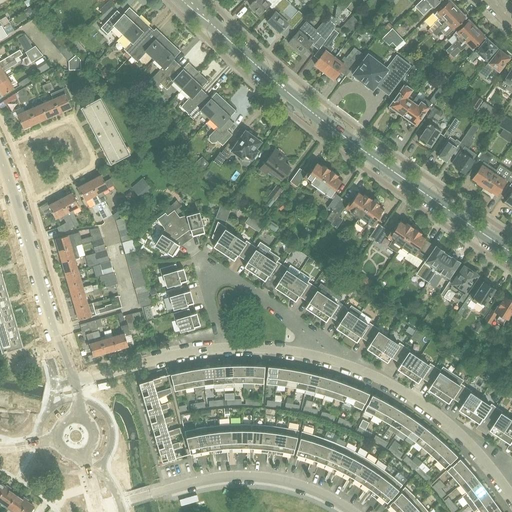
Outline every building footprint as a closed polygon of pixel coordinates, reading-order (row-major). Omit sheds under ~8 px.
[(115,3),(111,0),(109,0),(99,9),(103,14),(115,3)] [(275,6),(280,0),(253,0),(249,5),(260,15),(269,5),(272,9),(275,6)] [(298,11),(291,19),(282,11),(290,3),(286,0),(280,0),(275,6),(272,9),(275,12),(267,21),(279,32),(286,25),(291,29),(304,15),(298,11)] [(434,6),(438,2),(439,0),(421,0),(417,4),(421,8),(425,4),(430,9),(433,5),(434,6)] [(433,32),(457,9),(454,5),(455,4),(451,0),(450,0),(450,1),(448,0),(434,14),(438,19),(434,23),(429,29),(433,32)] [(33,6),(28,9),(31,16),(37,12),(33,6)] [(123,34),(139,16),(129,7),(122,15),(117,10),(101,27),(108,34),(115,26),(123,34)] [(350,12),(344,8),(337,17),(342,21),(350,12)] [(446,35),(453,28),(458,24),(465,17),(464,16),(466,15),(462,10),(460,12),(457,9),(433,32),(436,35),(441,30),(442,31),(446,35)] [(33,19),(37,24),(45,18),(41,13),(33,19)] [(130,55),(148,36),(144,31),(149,25),(139,16),(123,34),(117,40),(126,47),(124,49),(130,55)] [(295,47),(302,53),(312,42),(319,48),(321,47),(334,29),(335,27),(335,19),(331,16),(326,23),(329,26),(320,35),(316,31),(317,30),(306,22),(288,43),(293,47),(295,47)] [(0,25),(1,25),(2,24),(3,24),(8,20),(6,17),(0,20),(0,25)] [(49,22),(45,18),(37,24),(40,28),(49,22)] [(450,54),(476,28),(473,25),(474,23),(470,19),(469,21),(468,20),(456,31),(460,36),(446,50),(450,54)] [(2,24),(1,25),(0,25),(0,39),(1,39),(7,35),(3,28),(4,28),(10,24),(8,20),(3,24),(2,24)] [(49,22),(40,28),(44,32),(52,26),(49,22)] [(377,34),(381,38),(392,28),(393,27),(388,22),(377,34)] [(56,30),(52,26),(44,32),(47,37),(56,30)] [(392,28),(381,38),(389,45),(391,42),(396,47),(403,40),(392,28)] [(472,48),(477,44),(484,37),(483,36),(485,34),(481,30),(479,32),(476,28),(450,54),(447,57),(450,61),(461,51),(468,44),(472,48)] [(324,72),(335,58),(329,53),(333,48),(331,47),(334,43),(330,41),(337,32),(334,29),(321,47),(325,50),(314,64),(324,72)] [(56,30),(47,37),(51,41),(59,34),(56,30)] [(154,59),(171,42),(161,33),(153,40),(148,36),(130,55),(137,62),(146,52),(154,59)] [(62,38),(59,34),(51,41),(54,45),(62,38)] [(66,42),(62,38),(54,45),(58,49),(66,42)] [(81,53),(86,48),(77,39),(72,44),(81,53)] [(486,60),(490,55),(496,47),(495,46),(496,45),(492,41),(491,43),(487,39),(474,52),(473,51),(468,57),(472,61),(477,55),(478,56),(480,54),(486,60)] [(396,47),(394,49),(397,52),(406,43),(403,40),(396,47)] [(66,42),(58,49),(61,53),(70,47),(66,42)] [(160,83),(178,63),(173,59),(180,51),(171,42),(154,59),(162,67),(153,77),(160,83)] [(32,47),(30,43),(23,47),(25,50),(25,51),(28,50),(32,47)] [(43,55),(37,49),(35,46),(25,53),(31,62),(43,55)] [(70,47),(61,53),(65,58),(73,51),(70,47)] [(0,68),(15,59),(22,54),(19,49),(0,61),(0,68)] [(498,71),(503,65),(509,57),(508,57),(509,56),(504,52),(503,53),(499,49),(491,60),(491,59),(486,66),(485,65),(479,72),(486,77),(494,67),(498,71)] [(73,51),(65,58),(69,62),(77,55),(73,51)] [(0,82),(8,78),(4,71),(18,63),(22,54),(15,59),(0,68),(0,82)] [(341,62),(335,58),(324,72),(333,79),(340,71),(344,65),(351,70),(357,61),(349,54),(346,58),(344,57),(341,62)] [(368,54),(359,66),(353,74),(355,75),(354,76),(354,78),(357,80),(359,80),(360,79),(365,83),(365,84),(365,86),(368,88),(370,88),(371,87),(372,88),(377,82),(383,74),(387,69),(368,54)] [(77,55),(69,62),(69,70),(81,69),(80,59),(77,55)] [(417,67),(424,60),(420,56),(416,59),(413,63),(417,67)] [(37,66),(41,73),(50,68),(46,61),(37,66)] [(182,89),(198,72),(188,62),(183,68),(178,63),(160,83),(167,90),(174,82),(182,89)] [(403,115),(412,102),(415,98),(408,94),(412,89),(407,85),(419,69),(413,65),(402,81),(405,84),(389,106),(389,107),(389,108),(389,109),(389,110),(389,111),(390,111),(390,112),(391,113),(392,113),(393,113),(394,113),(395,113),(395,112),(396,112),(396,111),(397,111),(403,115)] [(511,82),(511,67),(504,81),(503,81),(500,86),(504,89),(507,84),(509,85),(511,82)] [(100,74),(108,81),(113,75),(106,68),(100,74)] [(188,113),(206,93),(201,89),(208,81),(198,72),(182,89),(190,97),(181,107),(188,113)] [(0,82),(0,90),(2,95),(14,88),(8,78),(0,82)] [(20,82),(22,87),(29,83),(26,78),(20,82)] [(431,110),(433,107),(446,88),(440,85),(429,101),(418,93),(415,98),(412,102),(403,115),(409,119),(408,119),(408,120),(408,121),(408,122),(408,123),(408,124),(409,125),(410,125),(410,126),(411,126),(412,126),(413,126),(414,126),(414,125),(415,125),(416,124),(428,107),(431,110)] [(21,90),(26,101),(30,99),(25,87),(21,90)] [(51,94),(53,99),(59,113),(71,107),(68,100),(71,99),(66,88),(51,94)] [(21,103),(26,101),(21,90),(17,92),(21,103)] [(209,119),(226,101),(216,92),(211,98),(206,93),(188,113),(194,119),(201,111),(209,119)] [(469,104),(476,109),(482,100),(475,95),(469,104)] [(95,135),(115,125),(100,96),(81,107),(95,135)] [(53,99),(41,104),(47,118),(59,113),(53,99)] [(232,135),(227,130),(234,123),(228,118),(236,111),(226,101),(209,119),(218,126),(209,135),(209,138),(209,140),(211,141),(213,142),(216,141),(217,140),(222,145),(232,135)] [(483,102),(477,110),(493,121),(499,112),(483,102)] [(36,123),(47,118),(41,104),(29,109),(36,123)] [(430,146),(435,138),(441,130),(434,126),(438,121),(443,113),(433,107),(431,110),(427,117),(431,120),(419,139),(430,146)] [(24,128),(36,123),(29,109),(17,114),(24,128)] [(511,133),(511,120),(503,115),(498,124),(511,133)] [(455,118),(443,136),(448,139),(460,122),(455,118)] [(464,173),(473,159),(477,153),(469,148),(473,141),(470,139),(478,127),(473,123),(460,142),(459,144),(463,147),(461,151),(461,150),(453,162),(456,165),(455,167),(464,173)] [(115,125),(95,135),(110,163),(130,153),(115,125)] [(260,141),(252,135),(252,134),(252,133),(252,132),(251,131),(250,131),(249,131),(248,131),(247,132),(245,131),(233,148),(228,144),(222,151),(219,149),(212,159),(219,163),(225,155),(227,157),(232,150),(242,157),(241,159),(241,160),(241,161),(242,163),(243,163),(245,164),(246,164),(247,163),(248,162),(251,158),(252,158),(257,150),(255,148),(260,141)] [(459,144),(460,142),(456,139),(453,145),(447,141),(437,155),(439,155),(439,157),(441,158),(443,158),(447,161),(459,144)] [(281,179),(290,167),(280,159),(282,155),(275,149),(260,168),(266,173),(269,169),(281,179)] [(484,187),(493,172),(488,169),(490,166),(487,164),(493,155),(484,149),(478,159),(483,163),(472,178),(477,181),(477,182),(484,187)] [(317,188),(330,170),(322,164),(321,164),(317,162),(310,172),(309,172),(307,173),(300,168),(291,181),(298,186),(304,178),(317,188)] [(506,179),(511,183),(511,182),(511,170),(511,171),(499,164),(493,172),(484,187),(491,192),(491,191),(496,194),(506,179)] [(334,190),(342,179),(338,176),(330,170),(317,188),(333,199),(327,207),(332,211),(341,198),(334,193),(335,193),(334,190)] [(107,199),(103,191),(114,185),(111,179),(105,182),(101,174),(90,180),(109,217),(113,215),(105,200),(107,199)] [(139,197),(150,187),(142,178),(131,187),(139,197)] [(104,220),(109,217),(90,180),(78,187),(85,200),(91,197),(95,205),(97,204),(101,210),(99,211),(104,220)] [(276,185),(268,195),(275,200),(283,190),(276,185)] [(124,195),(129,200),(134,196),(130,191),(124,195)] [(359,217),(371,199),(363,193),(363,194),(359,191),(351,202),(348,202),(341,198),(332,211),(337,214),(343,206),(359,217)] [(79,224),(71,210),(79,206),(72,192),(60,199),(75,226),(79,224)] [(65,232),(71,228),(75,226),(60,199),(49,205),(56,218),(62,215),(66,222),(57,227),(59,233),(65,232)] [(376,219),(383,208),(379,205),(380,205),(371,199),(359,217),(376,228),(370,237),(375,240),(383,227),(376,222),(376,219)] [(281,210),(286,206),(282,202),(280,204),(277,206),(281,210)] [(120,209),(112,216),(116,220),(124,213),(120,209)] [(168,215),(171,220),(182,235),(188,230),(191,229),(192,235),(205,232),(203,225),(205,224),(203,218),(201,219),(199,212),(187,215),(179,218),(174,210),(168,215)] [(249,216),(244,222),(249,225),(254,219),(249,216)] [(126,217),(116,220),(117,225),(127,222),(126,217)] [(176,239),(182,235),(171,220),(165,225),(166,227),(162,234),(162,233),(155,244),(161,248),(160,250),(165,254),(167,252),(172,256),(179,245),(174,241),(176,239)] [(398,251),(414,228),(405,222),(404,223),(400,220),(393,231),(390,231),(390,232),(383,227),(375,240),(380,244),(385,235),(394,241),(390,246),(398,251)] [(224,253),(235,236),(225,229),(227,227),(218,222),(212,237),(217,241),(213,246),(224,253)] [(266,226),(275,232),(277,229),(277,227),(270,222),(268,222),(266,226)] [(127,223),(117,226),(119,231),(129,228),(127,223)] [(129,228),(119,231),(120,236),(131,233),(129,228)] [(409,251),(422,260),(425,256),(418,251),(418,250),(418,248),(425,237),(421,234),(422,233),(414,228),(398,251),(406,257),(409,251)] [(102,238),(100,230),(91,233),(92,236),(94,240),(102,238)] [(59,250),(76,246),(73,234),(55,239),(59,250)] [(131,234),(121,237),(122,242),(132,239),(131,234)] [(80,244),(92,241),(94,240),(92,236),(79,240),(80,244)] [(243,258),(252,244),(246,240),(245,242),(235,236),(224,253),(234,260),(238,255),(243,258)] [(95,252),(106,249),(103,237),(102,238),(94,240),(92,241),(95,252)] [(124,248),(135,245),(133,239),(122,242),(124,248)] [(424,252),(431,243),(426,240),(420,248),(420,250),(424,252)] [(256,247),(252,244),(243,258),(248,261),(244,267),(254,273),(266,256),(269,251),(271,249),(260,241),(256,247)] [(436,246),(435,246),(431,243),(424,252),(429,255),(421,267),(429,272),(431,269),(435,272),(448,254),(442,250),(442,248),(438,246),(436,246)] [(125,254),(136,250),(135,245),(124,248),(125,254)] [(62,262),(75,258),(79,257),(76,246),(59,250),(62,262)] [(99,264),(100,263),(109,261),(106,249),(95,252),(99,264)] [(127,259),(138,256),(136,250),(125,254),(127,259)] [(282,264),(277,261),(279,257),(269,251),(266,256),(254,273),(265,280),(268,275),(273,278),(282,264)] [(441,276),(447,280),(459,261),(458,261),(458,259),(455,257),(452,257),(448,254),(435,272),(432,277),(428,282),(434,287),(440,283),(438,281),(441,276)] [(129,265),(140,262),(138,256),(127,259),(129,265)] [(65,273),(78,270),(75,258),(62,262),(65,273)] [(109,261),(100,263),(103,275),(114,272),(111,260),(109,261)] [(347,272),(332,261),(327,268),(342,279),(347,272)] [(130,271),(141,268),(140,262),(129,265),(130,271)] [(175,264),(159,268),(161,275),(163,274),(167,286),(174,284),(175,286),(181,284),(180,282),(187,280),(183,268),(177,270),(175,264)] [(290,265),(288,268),(282,264),(273,278),(278,282),(274,287),(285,294),(297,276),(296,276),(299,271),(290,265)] [(462,291),(464,291),(465,291),(460,299),(464,302),(469,294),(465,292),(476,275),(464,267),(454,281),(451,279),(441,294),(444,296),(449,289),(450,289),(451,290),(455,293),(458,292),(459,290),(462,291)] [(132,277),(143,273),(141,268),(130,271),(132,277)] [(69,285),(81,281),(80,274),(83,273),(82,269),(78,270),(65,273),(69,285)] [(372,281),(355,270),(350,278),(367,289),(372,281)] [(134,282),(145,279),(143,273),(132,277),(134,282)] [(304,299),(313,285),(307,281),(306,283),(297,276),(285,294),(295,301),(299,295),(304,299)] [(104,282),(105,287),(110,286),(117,284),(116,278),(104,282)] [(135,288),(146,285),(145,279),(134,282),(135,288)] [(92,285),(83,288),(81,281),(69,285),(72,296),(85,293),(93,290),(100,288),(99,284),(92,286),(92,285)] [(489,308),(485,304),(495,289),(493,288),(493,286),(490,284),(488,285),(483,281),(473,297),(469,294),(464,302),(457,313),(460,315),(462,314),(465,315),(469,308),(466,307),(467,305),(472,308),(475,302),(482,307),(479,312),(483,315),(489,308)] [(0,319),(14,315),(11,302),(9,297),(6,285),(0,286),(0,319)] [(148,291),(146,285),(135,288),(137,294),(148,291)] [(315,314),(327,297),(317,290),(318,289),(313,285),(304,299),(309,302),(305,307),(315,314)] [(182,286),(166,291),(168,297),(170,297),(173,308),(180,306),(181,309),(188,307),(187,304),(194,302),(190,290),(184,292),(182,286)] [(148,291),(137,294),(141,307),(152,304),(148,291)] [(385,298),(391,302),(396,296),(390,292),(385,298)] [(88,304),(85,293),(72,296),(75,308),(88,304)] [(100,313),(122,307),(118,296),(113,297),(115,303),(105,306),(105,307),(98,309),(100,313)] [(506,319),(507,319),(511,321),(511,319),(511,299),(510,299),(504,296),(498,305),(497,304),(493,310),(491,309),(484,320),(490,323),(497,313),(500,315),(496,320),(503,324),(506,319)] [(334,319),(344,305),(338,302),(337,303),(327,297),(315,314),(326,321),(329,316),(334,319)] [(79,319),(96,314),(92,303),(88,304),(75,308),(79,319)] [(150,305),(143,307),(146,321),(154,319),(150,305)] [(346,335),(361,312),(351,305),(349,309),(344,305),(334,319),(339,322),(336,328),(346,335)] [(189,308),(173,313),(175,319),(177,319),(180,331),(187,328),(188,331),(194,329),(194,326),(200,325),(197,312),(190,314),(189,308)] [(139,312),(133,314),(136,326),(143,324),(139,312)] [(365,339),(374,326),(369,322),(371,319),(361,312),(346,335),(357,342),(360,336),(365,339)] [(113,336),(116,349),(128,345),(125,335),(131,334),(130,330),(136,328),(132,313),(125,315),(128,324),(121,326),(123,333),(113,336)] [(14,315),(0,319),(0,345),(2,352),(23,345),(19,332),(18,327),(14,315)] [(409,323),(417,329),(419,325),(411,319),(409,323)] [(101,337),(98,327),(95,320),(91,321),(80,324),(82,332),(91,329),(95,341),(89,343),(93,356),(105,352),(101,337)] [(479,333),(484,325),(480,322),(474,330),(479,333)] [(377,355),(388,338),(379,331),(380,329),(374,326),(365,339),(370,343),(366,348),(377,355)] [(116,349),(113,336),(111,330),(103,332),(105,336),(101,337),(105,352),(116,349)] [(396,360),(405,346),(399,342),(398,344),(388,338),(377,355),(387,362),(391,357),(396,360)] [(407,375),(419,358),(409,351),(410,350),(405,346),(396,360),(401,363),(397,369),(407,375)] [(426,380),(435,366),(430,363),(429,365),(419,358),(407,375),(418,382),(421,377),(426,380)] [(234,387),(234,382),(233,364),(223,365),(224,388),(234,387)] [(234,382),(243,382),(244,364),(233,364),(234,382)] [(253,388),(253,383),(254,365),(244,364),(243,382),(243,388),(253,388)] [(223,388),(224,388),(223,365),(212,366),(214,384),(214,388),(216,388),(216,389),(223,389),(223,388)] [(254,365),(253,383),(264,383),(265,365),(254,365)] [(276,384),(279,367),(268,365),(266,383),(276,384)] [(204,385),(214,384),(212,366),(202,367),(204,385)] [(438,396),(453,373),(443,367),(441,370),(435,366),(426,380),(431,384),(428,389),(438,396)] [(194,386),(204,385),(202,367),(191,369),(194,386)] [(286,386),(289,368),(279,367),(276,384),(286,386)] [(510,371),(503,367),(496,377),(503,381),(510,371)] [(296,387),(299,370),(289,368),(286,386),(296,387)] [(185,388),(194,386),(191,369),(181,371),(185,388)] [(305,390),(310,372),(299,370),(296,387),(305,390)] [(175,391),(185,388),(181,371),(170,373),(175,391)] [(315,392),(320,375),(310,372),(305,390),(315,392)] [(457,401),(466,387),(461,383),(463,380),(453,373),(438,396),(448,403),(452,397),(457,401)] [(325,395),(330,377),(320,375),(315,392),(325,395)] [(143,396),(157,392),(154,384),(161,382),(159,376),(139,382),(143,396)] [(334,398),(340,381),(330,377),(325,395),(334,398)] [(343,401),(350,384),(340,381),(334,398),(343,401)] [(352,405),(359,388),(350,384),(343,401),(352,405)] [(469,416),(480,399),(470,392),(472,391),(466,387),(457,401),(462,404),(458,409),(469,416)] [(160,405),(158,398),(172,391),(170,388),(157,392),(143,396),(147,409),(160,405)] [(359,388),(352,405),(362,409),(369,393),(359,388)] [(373,415),(382,399),(372,394),(364,410),(373,415)] [(382,419),(391,404),(382,399),(373,415),(382,419)] [(488,421),(497,407),(491,404),(490,405),(480,399),(469,416),(479,423),(483,418),(488,421)] [(151,422),(164,418),(162,410),(169,408),(167,403),(160,405),(147,409),(151,422)] [(390,424),(400,409),(391,404),(382,419),(390,424)] [(499,437),(511,419),(501,413),(502,411),(497,407),(488,421),(493,424),(489,430),(499,437)] [(396,433),(399,430),(409,415),(400,409),(390,424),(388,428),(396,433)] [(407,435),(417,421),(409,415),(399,430),(407,435)] [(154,435),(168,431),(166,423),(173,421),(171,416),(164,418),(151,422),(154,435)] [(511,419),(499,437),(510,444),(511,439),(511,419)] [(415,441),(426,427),(417,421),(407,435),(415,441)] [(231,447),(235,447),(235,452),(242,452),(242,447),(242,423),(230,424),(231,447)] [(242,423),(242,447),(242,452),(248,452),(248,447),(252,447),(253,423),(242,423)] [(252,447),(256,448),(256,452),(262,452),(262,448),(264,424),(253,423),(252,447)] [(211,449),(215,449),(215,453),(221,453),(221,448),(219,424),(207,426),(211,449)] [(219,424),(221,448),(221,453),(228,452),(227,448),(231,447),(230,424),(219,424)] [(264,424),(262,448),(262,452),(268,453),(269,449),(273,449),(276,426),(264,424)] [(196,428),(200,451),(201,456),(208,454),(207,450),(211,449),(207,426),(196,428)] [(273,449),(276,450),(276,454),(282,455),(283,451),(287,427),(276,426),(273,449)] [(363,434),(366,429),(359,426),(357,431),(363,434)] [(158,448),(172,444),(170,436),(181,433),(180,427),(168,431),(154,435),(158,448)] [(287,427),(283,451),(282,455),(288,457),(289,452),(293,453),(299,430),(287,427)] [(422,448),(434,434),(426,427),(415,441),(422,448)] [(190,453),(194,452),(195,457),(201,456),(200,451),(196,428),(184,430),(190,453)] [(366,429),(363,434),(369,437),(372,433),(366,429)] [(301,431),(296,454),(300,455),(298,459),(305,461),(313,434),(301,431)] [(313,434),(305,461),(311,463),(312,459),(316,460),(324,437),(313,434)] [(430,454),(442,440),(434,434),(422,448),(430,454)] [(379,443),(382,439),(376,435),(373,439),(379,443)] [(316,460),(319,461),(318,466),(324,468),(325,464),(334,442),(324,437),(316,460)] [(382,439),(379,443),(385,447),(388,442),(382,439)] [(437,461),(450,448),(442,440),(430,454),(437,461)] [(172,444),(158,448),(162,461),(176,457),(174,449),(180,447),(179,442),(172,444)] [(334,442),(325,464),(324,468),(329,470),(331,466),(335,468),(345,446),(334,442)] [(394,453),(397,449),(391,445),(388,449),(394,453)] [(335,468),(338,470),(336,474),(342,476),(344,472),(355,451),(345,446),(335,468)] [(450,448),(437,461),(444,468),(457,455),(450,448)] [(397,449),(394,453),(400,457),(403,453),(397,449)] [(355,451),(344,472),(342,476),(348,480),(350,476),(353,478),(365,457),(355,451)] [(408,464),(412,460),(406,456),(403,460),(408,464)] [(356,480),(354,483),(359,487),(375,463),(365,457),(353,478),(356,480)] [(453,477),(467,465),(459,457),(446,470),(453,477)] [(412,460),(408,464),(414,469),(417,465),(412,460)] [(375,463),(359,487),(365,490),(367,487),(370,489),(384,470),(375,463)] [(460,485),(474,473),(467,465),(453,477),(460,485)] [(422,476),(426,472),(420,468),(417,472),(422,476)] [(370,489),(373,491),(371,495),(376,499),(379,495),(393,477),(384,470),(370,489)] [(426,472),(422,476),(427,481),(431,477),(426,472)] [(466,492),(480,481),(474,473),(460,485),(466,492)] [(393,477),(379,495),(376,499),(381,503),(383,499),(387,502),(402,484),(393,477)] [(468,503),(487,490),(480,481),(466,492),(462,495),(468,503)] [(0,500),(8,506),(16,494),(0,483),(0,500)] [(437,492),(441,488),(436,483),(432,486),(437,492)] [(389,504),(392,507),(388,510),(390,511),(395,511),(396,511),(413,494),(405,486),(389,504)] [(441,488),(437,492),(442,497),(446,494),(441,488)] [(478,509),(492,498),(487,490),(468,503),(474,511),(478,509)] [(16,511),(30,511),(34,507),(16,494),(8,506),(16,511)] [(413,494),(396,511),(395,511),(410,511),(421,502),(413,494)] [(449,506),(453,503),(449,497),(444,500),(449,506)] [(480,511),(490,511),(498,506),(492,498),(478,509),(480,511)] [(410,511),(427,511),(429,511),(421,502),(410,511)] [(453,503),(449,506),(453,511),(457,508),(453,503)]
